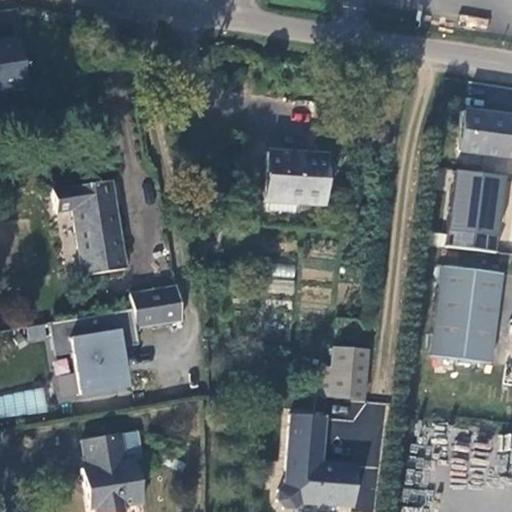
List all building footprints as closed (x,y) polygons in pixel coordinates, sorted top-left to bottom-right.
[(0,91),(24,88),(16,39),(0,41),(0,91)] [(511,118),(461,112),(456,152),(511,158),(511,118)] [(265,165),(263,195),(269,196),(296,197),(295,204),(321,206),(324,156),(266,153),(265,165)] [(452,171),(443,248),(493,254),(503,178),(452,171)] [(124,269),(109,182),(50,192),(54,214),(70,212),(81,276),(124,269)] [(269,196),(263,195),(262,210),(295,212),(295,204),(296,197),(269,196)] [(439,267),(428,357),(488,364),(500,275),(439,267)] [(130,310),(133,329),(180,321),(175,288),(128,295),(130,310)] [(136,345),(133,329),(130,310),(47,324),(53,358),(71,354),(78,396),(118,389),(115,368),(121,367),(118,349),(136,345)] [(320,368),(316,398),(364,405),(371,355),(335,350),(332,370),(320,368)] [(44,388),(0,394),(0,416),(47,411),(44,388)] [(323,418),(288,416),(283,485),(277,491),(276,502),(282,510),(294,510),(301,504),(352,508),(355,467),(316,464),(317,448),(321,449),(323,418)] [(85,469),(81,470),(84,489),(87,510),(93,510),(93,511),(120,511),(120,509),(141,505),(133,461),(124,463),(119,435),(80,442),(85,469)]
